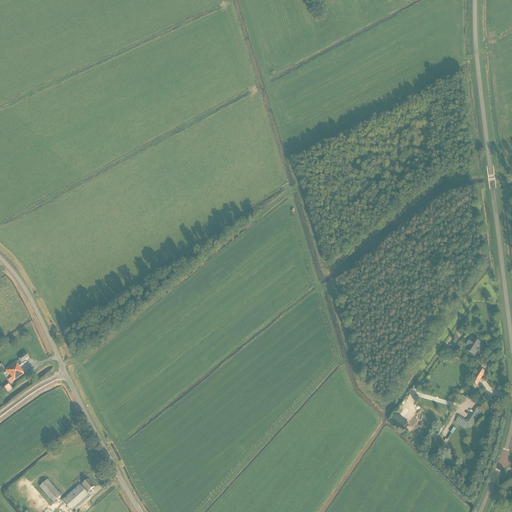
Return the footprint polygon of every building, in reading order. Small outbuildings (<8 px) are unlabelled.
[(466,351),(474,355),(476,352),(477,352),(478,349),(481,344),(476,341),(476,340),(472,338),(471,339),(470,339),(466,346),(468,347),(466,351)] [(25,360),(29,358),(26,354),(18,359),(20,360),(5,371),(8,374),(9,373),(12,377),(11,378),(8,380),(10,383),(24,374),(19,367),(26,362),(25,360)] [(477,386),(485,372),(479,369),(471,382),(477,386)] [(9,384),(4,388),(7,392),(12,389),(9,384)] [(455,422),(471,431),(480,413),(474,410),(467,421),(458,416),(455,422)] [(397,413),(392,418),(404,428),(408,423),(397,413)] [(61,494),(47,479),(39,486),(53,502),(61,494)] [(66,498),(62,501),(71,511),(89,496),(87,492),(88,491),(88,492),(94,487),(88,479),(82,485),(81,486),(80,485),(66,498)]
